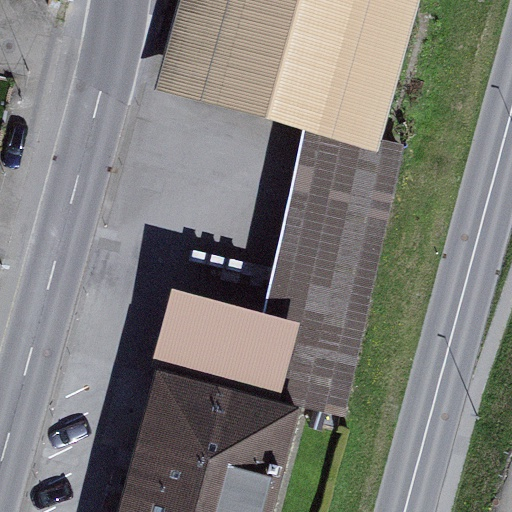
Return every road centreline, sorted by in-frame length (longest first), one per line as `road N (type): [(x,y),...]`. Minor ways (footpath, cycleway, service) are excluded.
road 1 (residential): [(118,0),(0,472)]
road 2 (secondary): [(511,111),(406,511)]
